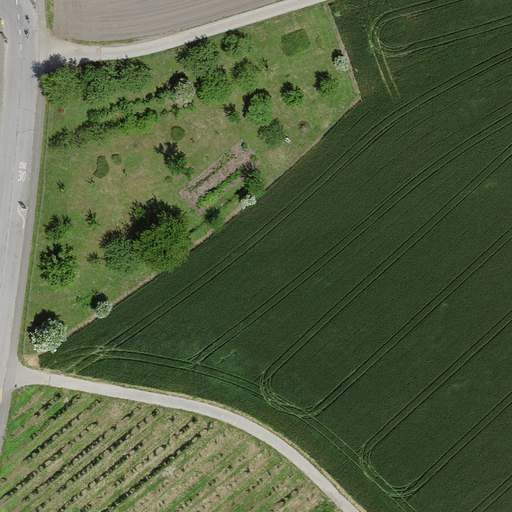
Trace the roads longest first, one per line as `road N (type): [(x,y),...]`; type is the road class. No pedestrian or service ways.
road 1 (track): [(0,375),(215,413),(273,442),(353,511)]
road 2 (unclassified): [(0,312),(25,53),(17,0)]
road 3 (track): [(319,0),(178,43),(25,53)]
